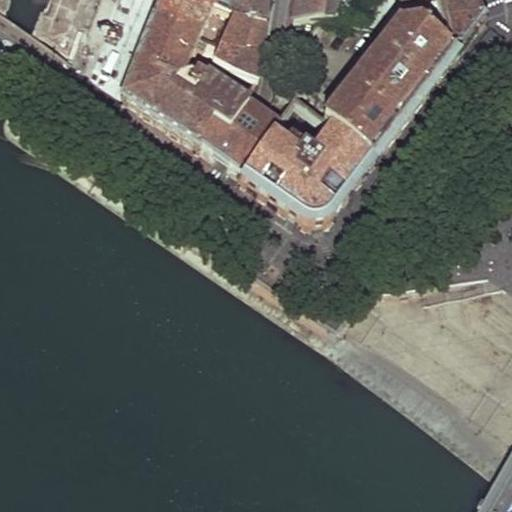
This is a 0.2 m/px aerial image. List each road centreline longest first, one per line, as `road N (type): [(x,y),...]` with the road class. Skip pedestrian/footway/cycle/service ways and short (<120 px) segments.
road 1 (residential): [(206,194),(297,257),(336,263),(367,246),(482,91),(511,64)]
road 2 (residential): [(0,50),(206,194)]
road 3 (residential): [(280,0),(268,86),(206,194)]
